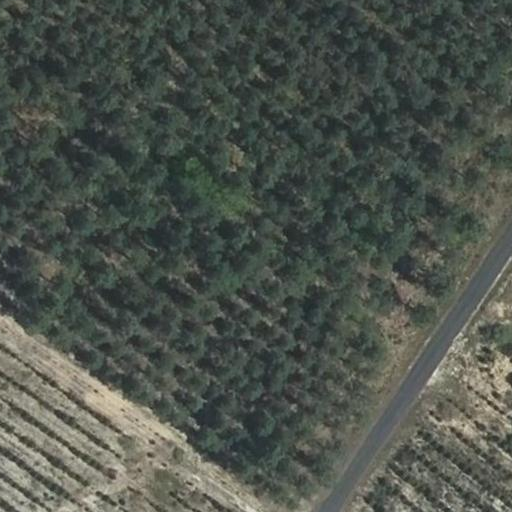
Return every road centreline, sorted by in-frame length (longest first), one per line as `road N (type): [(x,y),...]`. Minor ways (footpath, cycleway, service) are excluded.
road 1 (residential): [(511,250),(339,511)]
road 2 (track): [(79,511),(178,476),(255,511)]
